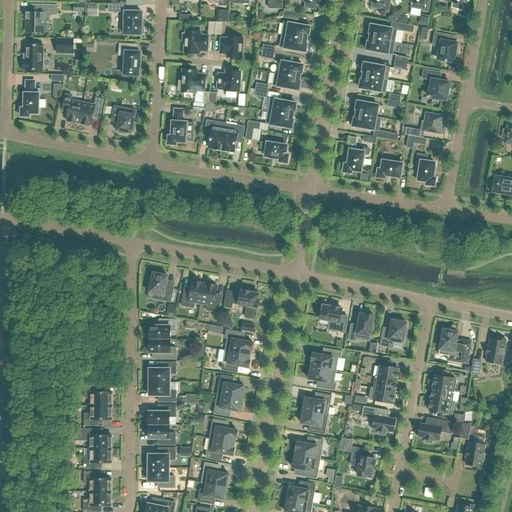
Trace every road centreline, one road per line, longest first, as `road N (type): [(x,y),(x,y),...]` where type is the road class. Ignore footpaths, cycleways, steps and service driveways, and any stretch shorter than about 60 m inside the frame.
road 1 (residential): [(130,511),(133,243)]
road 2 (residential): [(252,511),(294,275)]
road 3 (residential): [(311,190),(345,0)]
road 4 (residential): [(399,474),(429,301)]
road 5 (residential): [(294,275),(133,243)]
road 6 (residential): [(151,162),(311,190)]
road 7 (residential): [(6,135),(151,162)]
road 8 (residential): [(0,363),(5,219)]
road 9 (residential): [(429,301),(294,275)]
road 10 (residential): [(7,0),(6,135)]
road 11 (residential): [(444,209),(311,190)]
road 12 (residential): [(133,243),(5,219)]
